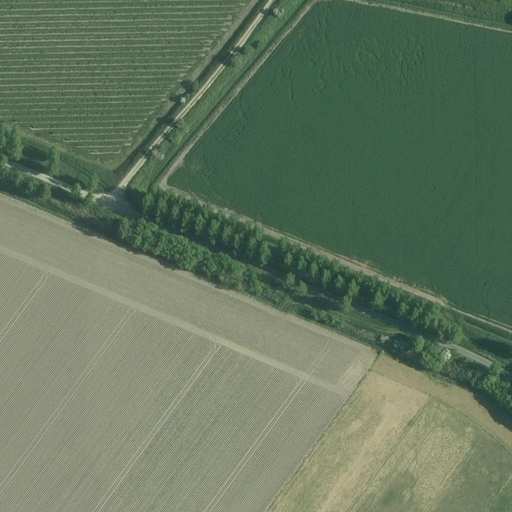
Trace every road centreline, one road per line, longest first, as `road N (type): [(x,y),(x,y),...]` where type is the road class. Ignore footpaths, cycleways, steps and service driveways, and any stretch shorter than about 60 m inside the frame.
road 1 (unclassified): [(511,384),(0,161)]
road 2 (track): [(275,0),(100,209)]
